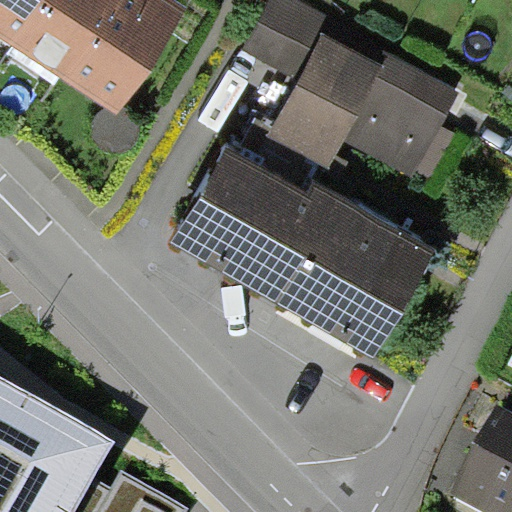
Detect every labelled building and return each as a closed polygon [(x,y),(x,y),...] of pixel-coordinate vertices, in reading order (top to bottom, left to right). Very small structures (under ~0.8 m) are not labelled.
[(0,0),(0,16),(114,93),(176,0),(0,0)] [(435,122),(459,78),(387,40),(383,47),(328,18),(332,10),(314,0),(263,0),(240,43),(295,73),(265,129),(327,162),(343,131),(410,168),(416,157),(431,165),(450,130),(435,122)] [(376,340),(434,235),(225,121),(167,226),(376,340)] [(0,383),(0,511),(86,511),(121,453),(0,383)] [(475,511),(511,511),(511,419),(496,412),(450,500),(475,511)]
